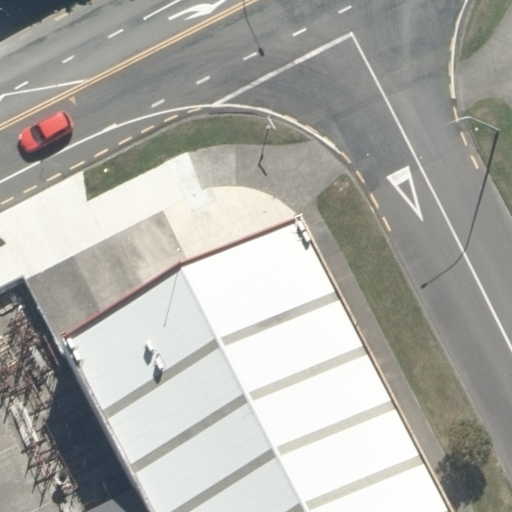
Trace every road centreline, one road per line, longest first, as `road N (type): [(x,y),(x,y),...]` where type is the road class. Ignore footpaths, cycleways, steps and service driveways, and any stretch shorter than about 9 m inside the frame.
road 1 (residential): [(337,0),(511,348)]
road 2 (secondary): [(226,0),(0,116)]
